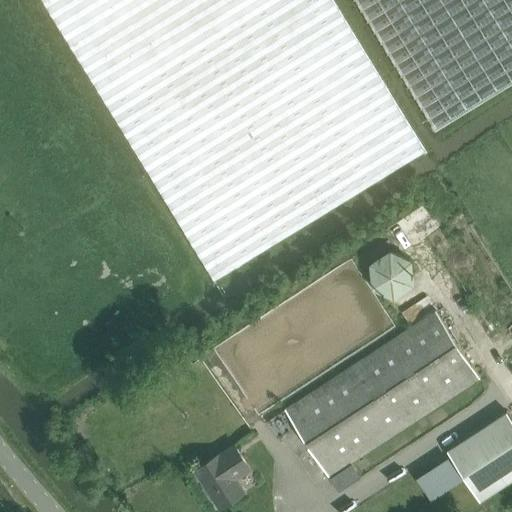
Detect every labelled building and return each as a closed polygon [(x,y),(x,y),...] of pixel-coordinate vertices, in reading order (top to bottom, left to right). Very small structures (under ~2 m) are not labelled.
[(42,0),(215,281),(427,151),(334,0),(42,0)] [(511,0),(357,0),(437,129),(511,82),(511,0)] [(330,478),(481,378),(438,311),(286,410),(330,478)] [(511,416),(507,410),(447,450),(480,501),(511,480),(511,416)] [(221,509),(246,492),(238,479),(252,469),(236,444),(221,453),(195,470),(221,509)] [(449,458),(418,478),(432,501),(464,480),(449,458)]
